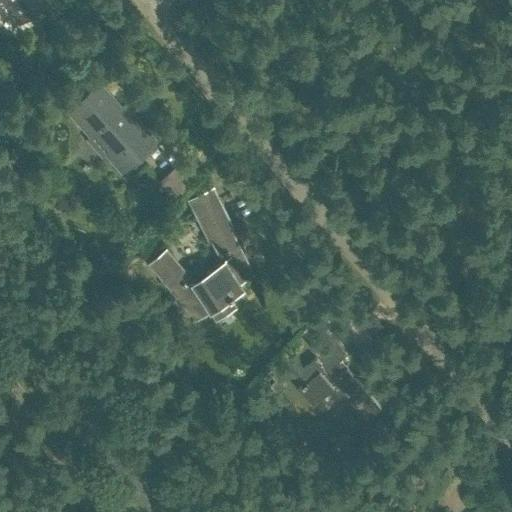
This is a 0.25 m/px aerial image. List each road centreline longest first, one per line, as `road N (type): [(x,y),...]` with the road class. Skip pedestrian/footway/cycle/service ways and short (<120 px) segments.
road 1 (residential): [(153,9),(511,437)]
road 2 (primary): [(152,511),(0,322)]
